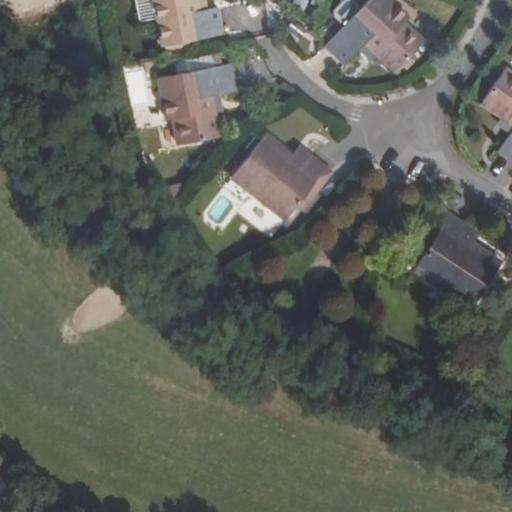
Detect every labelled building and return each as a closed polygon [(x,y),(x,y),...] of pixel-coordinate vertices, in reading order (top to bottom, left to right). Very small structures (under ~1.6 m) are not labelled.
[(199,13),(197,1),(196,0),(154,0),(164,48),(223,38),(219,9),(207,12),(199,13)] [(199,13),(207,12),(204,0),(197,1),(199,13)] [(378,56),(381,59),(399,75),(426,42),(406,25),(410,21),(385,0),(372,0),(327,52),(347,70),(363,52),(370,44),(381,53),(378,56)] [(376,64),(381,59),(378,56),(381,53),(370,44),(363,52),(376,64)] [(206,101),(221,98),(238,95),(233,69),(161,83),(169,124),(175,123),(180,148),(220,141),(216,119),(216,113),(209,114),(206,101)] [(511,123),(511,141),(500,159),(511,166),(511,80),(505,76),(483,110),(504,124),(505,125),(508,121),(511,123)] [(224,117),(221,98),(206,101),(209,114),(216,113),(216,119),(224,117)] [(499,132),(511,139),(511,123),(508,121),(505,125),(504,124),(499,132)] [(295,165),(292,162),(266,143),(234,187),(286,225),(299,209),(305,214),(332,177),(311,161),(300,174),(292,169),(295,165)] [(300,174),(311,161),(300,152),(292,162),(295,165),(292,169),(300,174)] [(350,175),(311,233),(343,255),(383,196),(350,175)] [(455,250),(466,232),(443,219),(420,256),(426,259),(414,279),(473,316),(501,271),(472,254),(469,252),(465,257),(455,250)] [(469,252),(472,254),(479,240),(466,232),(455,250),(465,257),(469,252)]
